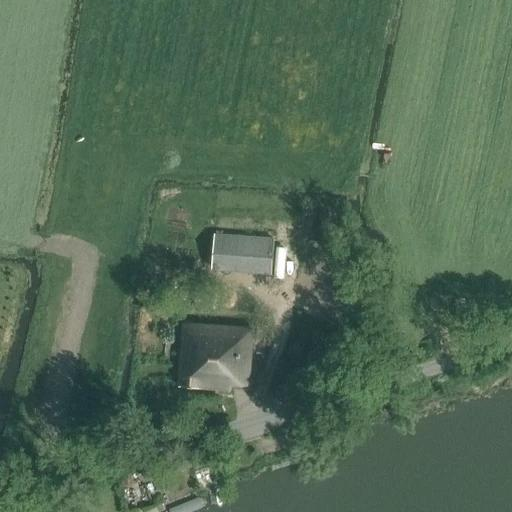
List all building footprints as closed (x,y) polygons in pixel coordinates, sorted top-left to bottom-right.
[(254,239),(252,270),(273,272),(275,240),(254,239)] [(197,285),(195,309),(213,311),(216,288),(197,285)] [(253,328),(185,324),(180,387),(230,392),(231,387),(248,388),(253,328)] [(375,329),(368,331),(370,340),(377,339),(375,329)] [(279,388),(289,395),(307,369),(297,363),(279,388)]
